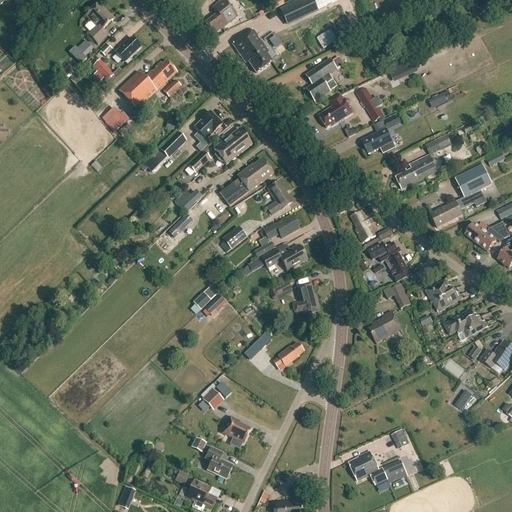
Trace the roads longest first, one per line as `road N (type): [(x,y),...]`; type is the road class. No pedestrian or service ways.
road 1 (residential): [(511,309),(339,181)]
road 2 (tertiary): [(282,149),(138,0)]
road 3 (residential): [(243,511),(301,392)]
road 4 (tertiary): [(340,321),(334,253),(317,202)]
